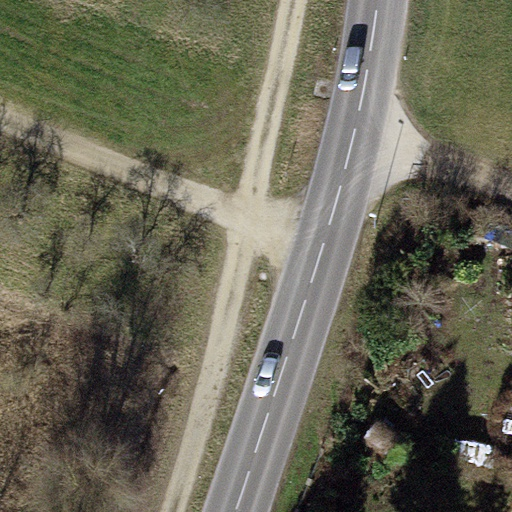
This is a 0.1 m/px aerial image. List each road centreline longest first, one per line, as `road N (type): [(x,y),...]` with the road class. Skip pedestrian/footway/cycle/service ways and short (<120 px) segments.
road 1 (secondary): [(373,0),(353,130),(241,511)]
road 2 (track): [(295,0),(223,357),(173,511)]
road 3 (track): [(0,128),(250,227),(321,244)]
road 4 (track): [(511,193),(353,130)]
